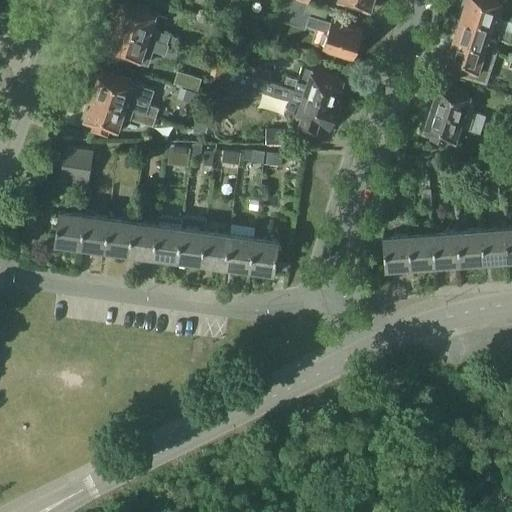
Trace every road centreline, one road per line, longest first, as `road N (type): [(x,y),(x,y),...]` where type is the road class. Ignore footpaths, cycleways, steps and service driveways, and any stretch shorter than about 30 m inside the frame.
road 1 (tertiary): [(42,511),(360,349)]
road 2 (residential): [(337,300),(253,314),(0,278)]
road 3 (residential): [(337,300),(329,276),(417,0)]
road 4 (tertiary): [(360,349),(511,303)]
